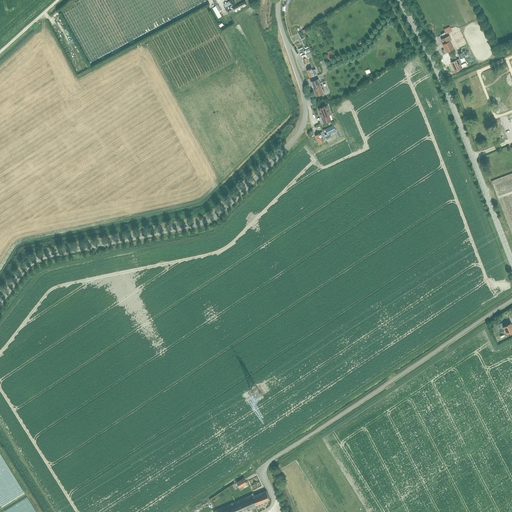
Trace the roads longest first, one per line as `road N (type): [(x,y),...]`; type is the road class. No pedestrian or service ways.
road 1 (unclassified): [(0,299),(45,253),(211,214),(297,135),(304,103),(278,0)]
road 2 (unclassified): [(262,468),(511,301)]
road 3 (tertiary): [(511,264),(400,0)]
